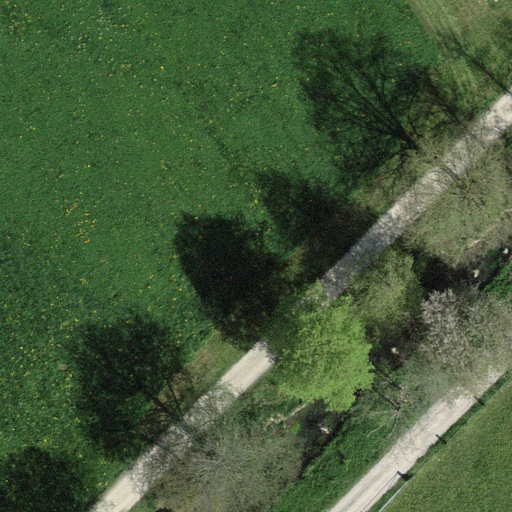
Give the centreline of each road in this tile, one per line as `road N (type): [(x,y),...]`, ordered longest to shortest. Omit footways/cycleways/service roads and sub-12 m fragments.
road 1 (track): [(117,511),(511,121)]
road 2 (track): [(358,511),(511,358)]
